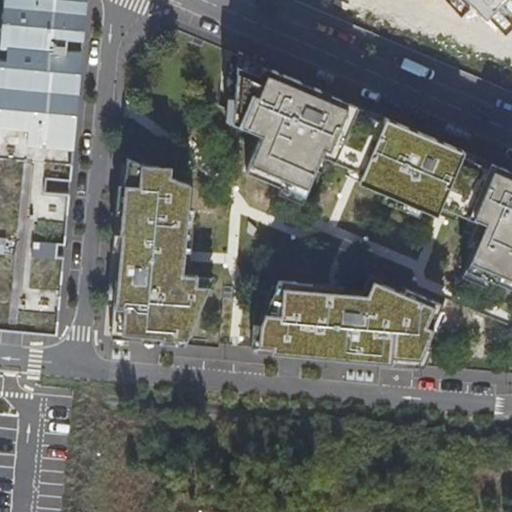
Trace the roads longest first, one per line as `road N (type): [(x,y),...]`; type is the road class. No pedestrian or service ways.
road 1 (residential): [(511,404),(80,367)]
road 2 (residential): [(117,0),(80,367)]
road 3 (residential): [(511,130),(201,0)]
